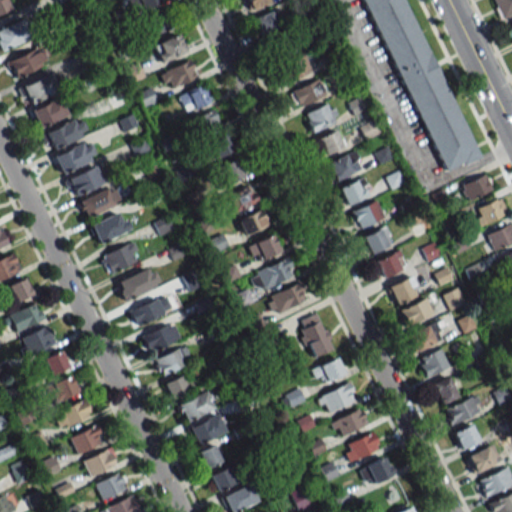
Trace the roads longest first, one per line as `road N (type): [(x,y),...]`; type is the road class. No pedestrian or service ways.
road 1 (residential): [(448,511),(199,0)]
road 2 (residential): [(177,511),(0,147)]
road 3 (tertiary): [(511,134),(446,0)]
